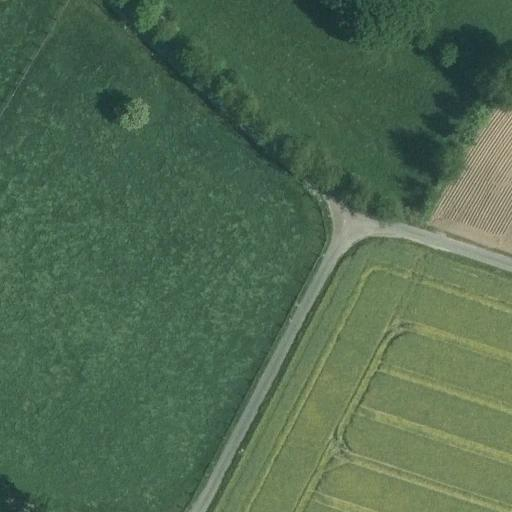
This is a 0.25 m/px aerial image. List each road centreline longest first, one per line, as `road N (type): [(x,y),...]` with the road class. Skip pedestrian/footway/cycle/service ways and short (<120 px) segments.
road 1 (unclassified): [(198,511),(356,206)]
road 2 (unclassified): [(356,206),(271,151),(110,0)]
road 3 (unclassified): [(511,265),(356,206)]
